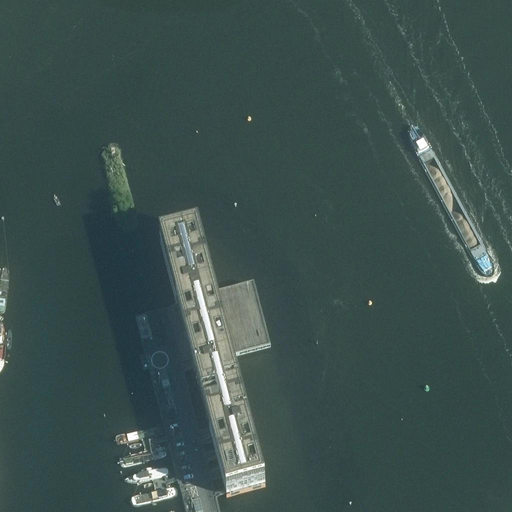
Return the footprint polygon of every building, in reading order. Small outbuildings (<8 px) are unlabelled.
[(270,349),(254,286),(215,296),(198,232),(160,242),(176,306),(175,306),(176,309),(177,309),(183,330),(182,330),(193,370),(232,359),(270,349)] [(6,243),(1,292),(1,293),(1,294),(2,295),(3,296),(4,296),(5,296),(6,296),(7,296),(8,295),(8,294),(9,293),(15,243),(14,242),(14,241),(13,241),(12,240),(11,240),(10,240),(9,240),(8,240),(7,241),(7,242),(6,242),(6,243)] [(0,304),(0,358),(1,358),(1,357),(2,357),(2,356),(3,355),(8,305),(8,304),(7,303),(6,302),(5,302),(4,302),(3,302),(2,302),(2,303),(1,303),(0,304)] [(248,422),(236,377),(232,359),(193,370),(209,432),(248,422)] [(170,387),(167,375),(160,377),(163,389),(170,387)] [(265,487),(248,422),(209,432),(226,497),(265,487)] [(131,431),(133,441),(161,434),(158,423),(131,431)] [(137,453),(140,464),(168,456),(165,446),(137,453)] [(142,470),(145,481),(173,474),(170,463),(142,470)] [(148,494),(151,504),(179,497),(176,486),(148,494)] [(202,511),(200,500),(192,502),(195,511),(202,511)]
